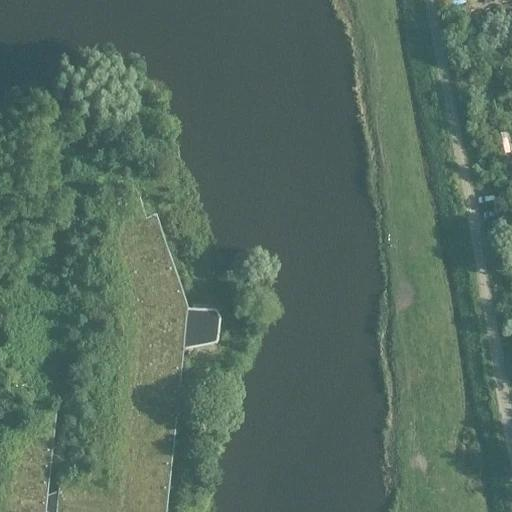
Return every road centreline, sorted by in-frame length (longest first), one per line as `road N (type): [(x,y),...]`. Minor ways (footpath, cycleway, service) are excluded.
road 1 (unclassified): [(429,0),(511,452)]
road 2 (track): [(8,364),(22,500)]
